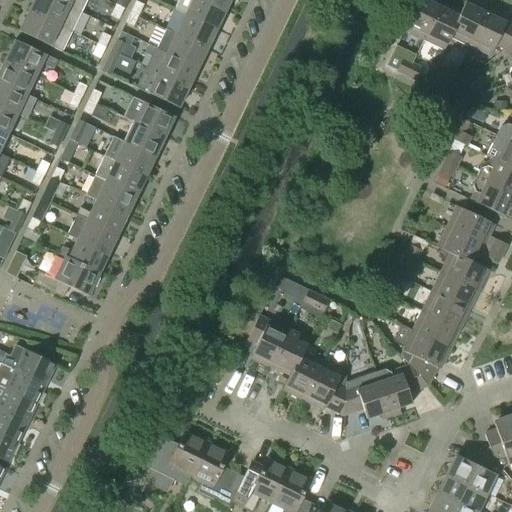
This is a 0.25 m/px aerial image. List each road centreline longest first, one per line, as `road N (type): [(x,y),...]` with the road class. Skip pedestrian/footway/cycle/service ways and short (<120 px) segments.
road 1 (residential): [(42,511),(105,382),(101,346),(120,309),(150,291),(289,0)]
road 2 (residential): [(401,508),(333,474),(320,448),(277,427),(249,434),(196,400)]
road 3 (residential): [(401,508),(446,417),(511,386)]
